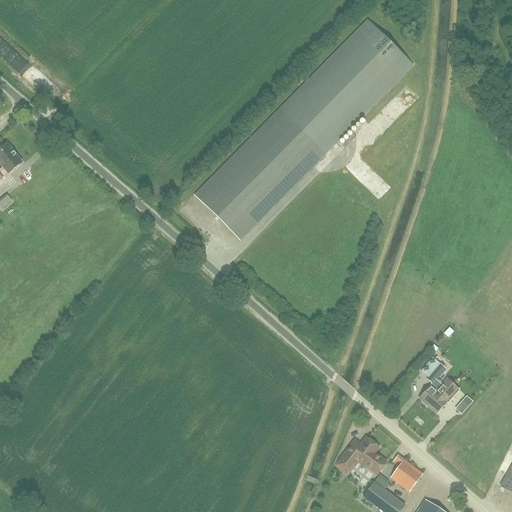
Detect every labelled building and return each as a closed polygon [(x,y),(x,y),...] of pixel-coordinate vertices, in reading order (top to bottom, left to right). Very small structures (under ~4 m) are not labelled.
[(240,241),(325,155),(413,66),(368,21),(280,110),(195,197),(240,241)] [(0,34),(0,54),(5,59),(15,48),(0,34)] [(409,87),(400,98),(408,104),(417,94),(409,87)] [(9,174),(22,163),(8,145),(0,150),(0,182),(3,180),(0,176),(0,171),(4,168),(9,174)] [(36,194),(50,181),(42,173),(28,186),(36,194)] [(61,191),(40,212),(51,223),(72,202),(61,191)] [(446,370),(440,364),(427,379),(433,384),(433,385),(437,380),(446,370)] [(433,385),(433,384),(421,398),(430,406),(429,407),(437,414),(447,403),(446,402),(458,390),(448,380),(443,386),(437,380),(433,385)] [(336,467),(342,471),(348,476),(354,467),(358,461),(378,475),(387,463),(374,454),(379,448),(367,439),(361,447),(355,442),(336,467)] [(423,475),(398,456),(393,463),(399,468),(391,477),(390,478),(409,493),(423,475)] [(511,467),(501,488),(511,494),(511,467)] [(401,511),(405,507),(374,483),(363,497),(382,511),(401,511)] [(441,511),(426,502),(418,511),(441,511)]
